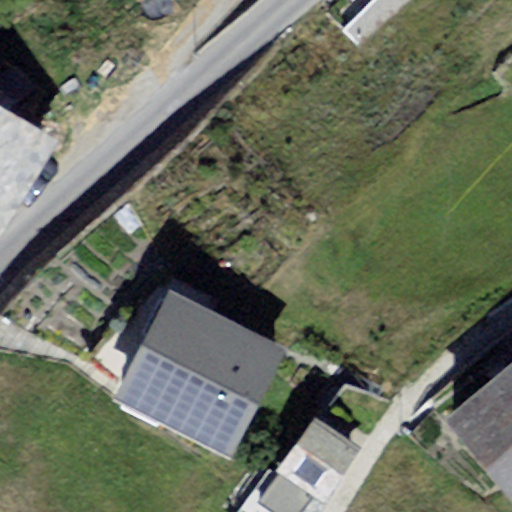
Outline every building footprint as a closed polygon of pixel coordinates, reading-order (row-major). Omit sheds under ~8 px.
[(433,0),(370,0),(339,29),(369,61),(433,0)] [(0,233),(54,144),(0,111),(0,233)] [(280,359),(185,307),(133,401),(227,453),(280,359)] [(511,372),(453,423),(511,490),(511,372)] [(303,511),(353,448),(316,419),(243,511),(303,511)]
